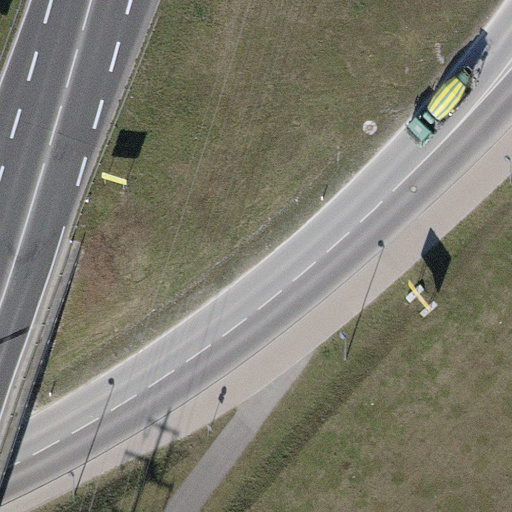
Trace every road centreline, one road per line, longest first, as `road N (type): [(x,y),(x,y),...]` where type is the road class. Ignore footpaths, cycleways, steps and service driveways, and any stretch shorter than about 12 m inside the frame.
road 1 (tertiary): [(0,469),(257,317),(383,206),(511,72)]
road 2 (primary): [(0,286),(90,0)]
